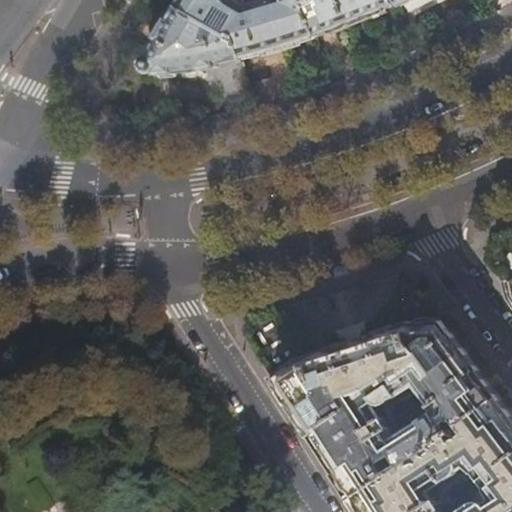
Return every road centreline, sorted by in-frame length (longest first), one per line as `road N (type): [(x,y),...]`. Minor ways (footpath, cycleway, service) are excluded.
road 1 (secondary): [(511,57),(325,138),(162,177)]
road 2 (residential): [(169,264),(189,309),(321,511)]
road 3 (secondary): [(169,264),(316,244),(413,212)]
road 4 (secondary): [(0,275),(78,261),(169,264)]
road 5 (secondary): [(162,177),(60,179),(0,165)]
road 6 (residential): [(511,343),(413,212)]
road 7 (primary): [(0,146),(33,90),(66,0)]
